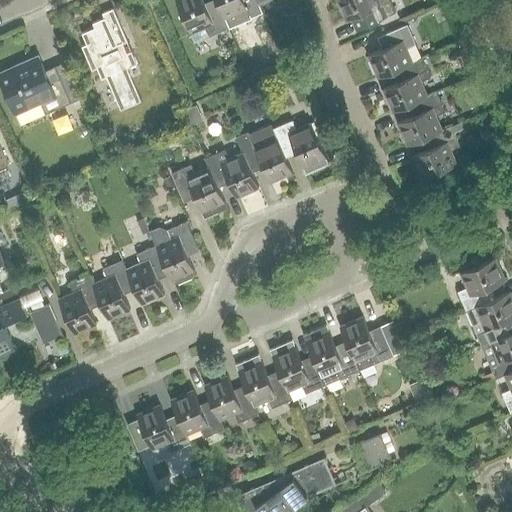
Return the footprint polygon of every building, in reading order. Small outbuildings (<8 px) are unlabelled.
[(229,28),(225,19),(217,3),(206,8),(202,0),(175,0),(190,34),(205,28),(209,37),(229,28)] [(215,0),(217,3),(225,19),(239,13),(243,22),(262,14),(258,4),(256,0),(215,0)] [(336,0),(346,22),(365,13),(370,24),(395,13),(389,0),(336,0)] [(86,45),(81,47),(92,71),(96,69),(101,80),(106,77),(120,111),(141,102),(127,68),(137,64),(113,9),(102,14),(104,18),(92,24),(94,28),(81,34),(86,45)] [(378,79),(397,70),(412,63),(406,49),(415,45),(407,25),(382,36),(387,47),(368,56),(378,79)] [(38,56),(0,72),(0,79),(15,114),(40,103),(45,114),(71,103),(55,67),(44,71),(38,56)] [(392,112),(411,104),(427,97),(421,83),(430,79),(421,59),(412,63),(397,70),(401,81),(382,89),(392,112)] [(294,65),(277,73),(282,84),(299,76),(294,65)] [(251,93),(256,91),(250,78),(245,80),(251,93)] [(407,146),(426,138),(442,130),(436,116),(445,112),(436,93),(427,97),(411,104),(416,115),(397,123),(407,146)] [(201,116),(197,106),(187,111),(191,120),(201,116)] [(467,120),(451,127),(454,133),(469,126),(467,120)] [(292,121),(272,129),(284,154),(294,149),(305,174),(328,164),(311,123),(296,130),(292,121)] [(451,126),(442,130),(426,138),(431,149),(412,157),(422,180),(457,165),(450,150),(459,146),(454,133),(451,127),(451,126)] [(236,139),(242,153),(250,169),(261,164),(269,183),(292,173),(284,154),(272,129),(250,139),(247,134),(236,139)] [(0,170),(9,166),(0,146),(0,170)] [(209,168),(216,184),(227,179),(235,198),(258,188),(250,169),(242,153),(228,159),(224,150),(205,159),(209,168)] [(216,184),(209,168),(195,174),(191,165),(171,173),(182,198),(193,194),(202,213),(225,203),(216,184)] [(170,176),(164,179),(168,189),(174,186),(170,176)] [(77,192),(86,188),(84,181),(74,185),(77,192)] [(27,191),(16,196),(20,204),(31,199),(27,191)] [(143,219),(137,221),(143,234),(149,232),(143,219)] [(186,222),(166,230),(160,227),(150,231),(156,246),(166,271),(171,281),(194,271),(185,252),(197,247),(186,222)] [(140,263),(126,270),(133,286),(141,305),(164,295),(156,275),(166,271),(156,246),(136,254),(140,263)] [(457,292),(466,312),(491,300),(486,290),(505,281),(495,258),(460,273),(466,288),(457,292)] [(92,284),(99,300),(107,319),(130,309),(122,290),(133,286),(126,270),(122,260),(102,269),(106,278),(92,284)] [(99,300),(92,284),(88,275),(69,284),(73,293),(58,299),(73,334),(96,324),(88,305),(99,300)] [(0,292),(0,356),(15,350),(4,324),(27,314),(15,286),(0,292)] [(480,346),(490,342),(505,334),(501,323),(511,318),(511,297),(510,292),(491,300),(466,312),(480,346)] [(49,305),(31,313),(38,330),(57,321),(49,305)] [(347,346),(355,362),(369,356),(373,365),(393,356),(382,331),(371,336),(362,317),(339,327),(347,346)] [(504,376),(511,371),(511,331),(505,334),(490,342),(480,346),(492,373),(495,380),(504,376)] [(314,361),(321,376),(335,370),(339,379),(359,371),(355,362),(347,346),(337,351),(329,332),(305,342),(314,361)] [(325,385),(321,376),(314,361),(303,365),(295,346),(272,356),(280,375),(288,391),(302,385),(306,394),(325,385)] [(238,371),(246,390),(254,406),(268,400),(272,409),(292,400),(288,391),(280,375),(269,380),(261,361),(238,371)] [(510,413),(511,412),(511,371),(504,376),(510,390),(501,394),(510,413)] [(484,384),(495,380),(492,373),(482,378),(484,384)] [(258,415),(254,406),(246,390),(235,395),(227,376),(204,386),(212,405),(220,420),(234,414),(238,423),(258,415)] [(170,400),(178,419),(186,435),(200,429),(204,438),(224,430),(220,420),(212,405),(201,409),(193,390),(170,400)] [(186,435),(178,419),(168,424),(159,405),(136,415),(151,450),(166,444),(170,453),(190,444),(186,435)] [(353,418),(344,423),(349,433),(358,428),(353,418)] [(380,433),(354,445),(355,446),(366,470),(362,472),(362,473),(395,459),(395,458),(391,460),(380,435),(381,435),(380,433)] [(321,440),(319,434),(312,435),(314,442),(321,440)] [(324,458),(234,497),(240,511),(286,511),(283,508),(336,485),(324,458)] [(249,460),(242,463),(246,474),(258,469),(256,462),(249,460)] [(194,473),(189,484),(199,488),(204,478),(194,473)] [(368,511),(366,509),(386,494),(378,483),(339,511),(368,511)]
